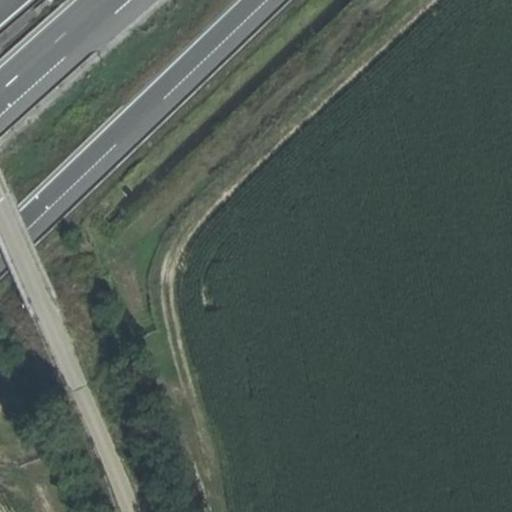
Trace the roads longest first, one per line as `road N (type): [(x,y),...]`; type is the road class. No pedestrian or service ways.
road 1 (track): [(220,511),(210,441),(178,366),(171,275),(198,224),(435,0)]
road 2 (motorway): [(0,242),(252,0)]
road 3 (track): [(135,511),(0,208)]
road 4 (motorway): [(0,90),(101,0)]
